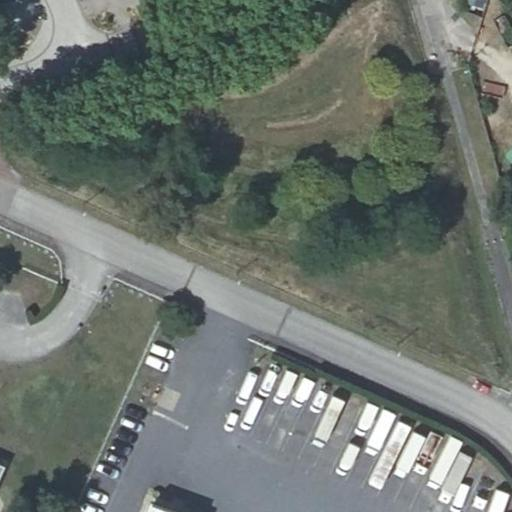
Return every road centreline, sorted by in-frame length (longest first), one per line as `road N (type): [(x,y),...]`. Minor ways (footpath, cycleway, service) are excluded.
road 1 (unclassified): [(0,200),(478,411),(511,434)]
road 2 (unclassified): [(423,0),(511,338)]
road 3 (tertiary): [(267,0),(247,13),(82,56)]
